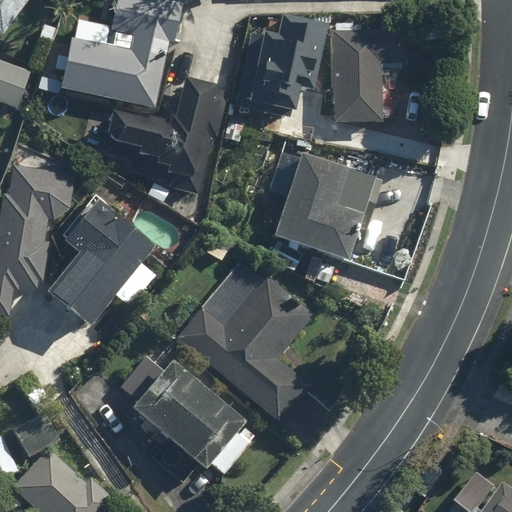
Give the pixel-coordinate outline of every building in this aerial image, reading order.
[(37,0),(0,0),(0,35),(8,41),(37,0)] [(60,97),(164,114),(175,47),(182,48),(189,5),(156,0),(124,0),(120,31),(108,29),(105,46),(70,40),(60,97)] [(301,119),(321,23),(265,11),(244,107),(301,119)] [(370,27),(337,26),(334,124),(384,125),(386,68),(410,69),(412,35),(370,33),(370,27)] [(37,71),(0,57),(0,105),(21,113),(37,71)] [(178,123),(119,113),(105,153),(205,205),(226,85),(186,78),(178,123)] [(351,169),(303,154),(275,240),(353,265),(370,212),(341,203),(351,169)] [(79,175),(16,165),(12,193),(5,192),(0,229),(0,314),(12,316),(15,296),(42,300),(44,285),(46,286),(52,245),(49,244),(52,220),(62,221),(76,206),(79,175)] [(162,249),(100,197),(67,235),(72,239),(70,242),(87,256),(53,296),(95,331),(121,300),(132,309),(158,278),(146,268),(162,249)] [(207,307),(181,338),(282,423),(313,386),(282,361),(317,320),(268,278),(228,325),(207,307)] [(253,425),(180,363),(170,375),(149,357),(123,388),(140,402),(129,415),(155,437),(141,453),(152,462),(172,438),(182,446),(164,467),(200,498),(219,476),(223,480),(255,443),(245,435),(253,425)] [(30,373),(18,385),(48,417),(61,405),(30,373)] [(44,415),(0,436),(0,500),(6,511),(9,511),(28,502),(41,511),(110,511),(119,500),(50,452),(65,441),(44,415)] [(473,511),(501,477),(487,466),(452,511),(453,511),(473,511)] [(511,511),(511,479),(487,511),(511,511)]
